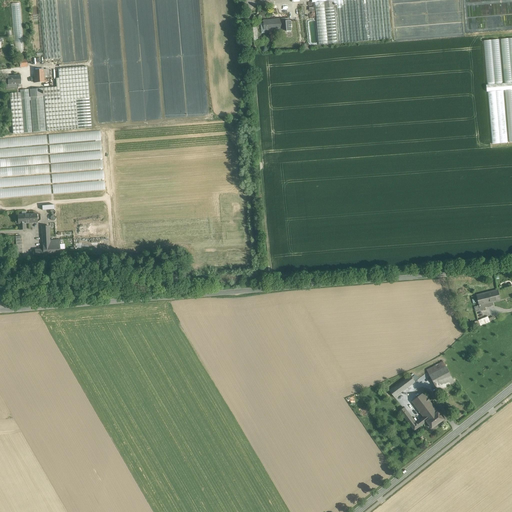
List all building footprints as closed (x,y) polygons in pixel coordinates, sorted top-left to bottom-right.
[(54,0),(41,0),(39,0),(43,60),(59,59),(54,0)] [(311,0),(312,3),(315,2),(319,45),(337,43),(334,1),(336,1),(336,0),(311,0)] [(362,0),(336,0),(336,1),(334,1),(337,43),(366,41),(362,0)] [(388,0),(362,0),(366,41),(392,39),(388,0)] [(20,3),(11,4),(14,54),(23,54),(20,3)] [(285,19),(264,21),(264,23),(261,24),(262,33),(268,33),(273,33),(273,29),(283,28),(285,28),(286,28),(287,32),(291,31),(291,27),(292,27),(292,25),(291,25),(291,21),(286,21),(286,22),(285,22),(285,19)] [(511,82),(511,39),(501,40),(504,84),(511,82)] [(87,67),(74,68),(76,98),(89,97),(87,67)] [(56,88),(43,88),(46,132),(78,129),(76,98),(74,68),(58,69),(59,79),(56,79),(56,88)] [(50,69),(34,70),(35,82),(45,82),(45,77),(50,76),(50,69)] [(20,75),(8,76),(8,80),(5,80),(6,89),(18,88),(17,84),(20,84),(20,75)] [(43,88),(30,89),(33,132),(46,132),(43,88)] [(29,89),(20,90),(20,93),(21,97),(24,133),(32,132),(29,89)] [(21,97),(10,98),(13,134),(24,133),(21,97)] [(89,97),(76,98),(78,129),(91,129),(89,97)] [(47,135),(0,137),(0,147),(47,144),(47,135)] [(102,141),(49,144),(50,153),(102,150),(102,141)] [(0,156),(48,154),(48,145),(0,148),(0,156)] [(0,166),(49,164),(48,155),(0,157),(0,166)] [(103,160),(51,163),(51,172),(103,169),(103,160)] [(0,175),(49,173),(49,165),(0,167),(0,175)] [(69,174),(56,175),(58,201),(57,201),(55,175),(40,176),(42,206),(42,210),(56,209),(58,239),(75,238),(72,208),(73,208),(76,238),(94,237),(91,206),(93,206),(95,236),(109,235),(104,172),(91,173),(93,202),(91,202),(89,173),(74,174),(76,204),(71,204),(69,174)] [(39,176),(25,177),(27,207),(41,206),(39,176)] [(15,177),(6,178),(8,208),(16,207),(15,177)] [(26,207),(25,177),(16,177),(17,208),(26,207)] [(25,214),(18,215),(18,223),(19,223),(20,230),(26,229),(26,223),(25,214)] [(38,222),(37,214),(25,214),(26,223),(38,222)] [(49,226),(42,227),(44,249),(36,250),(36,256),(60,255),(59,244),(50,245),(49,226)] [(498,290),(484,294),(487,303),(487,306),(493,305),(492,302),(500,300),(498,290)] [(487,303),(484,294),(477,296),(479,306),(478,306),(480,310),(482,309),(482,310),(486,309),(485,307),(484,304),(487,303)] [(443,361),(427,370),(430,376),(446,367),(443,361)] [(446,367),(430,376),(435,386),(452,377),(446,367)] [(415,382),(410,375),(406,377),(412,385),(415,382)] [(406,377),(394,386),(400,394),(412,385),(406,377)] [(452,377),(435,386),(438,391),(454,382),(452,377)] [(400,394),(394,386),(389,390),(394,398),(400,394)] [(438,412),(423,393),(412,402),(413,403),(412,403),(413,405),(414,404),(423,417),(426,421),(438,412)] [(423,417),(416,423),(404,407),(403,408),(400,411),(414,430),(427,421),(426,421),(423,417)] [(438,412),(426,421),(427,421),(432,428),(440,422),(441,422),(442,421),(442,420),(444,419),(438,412)]
